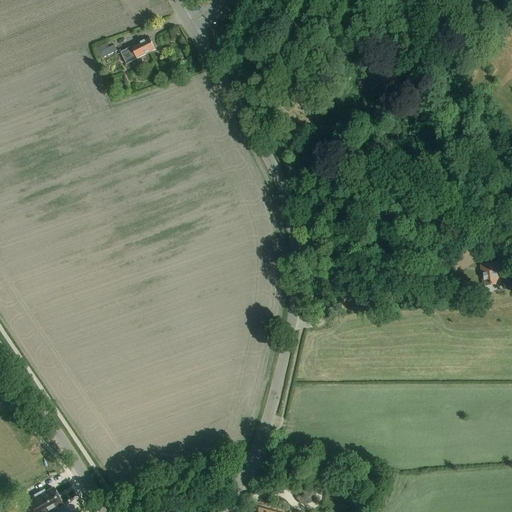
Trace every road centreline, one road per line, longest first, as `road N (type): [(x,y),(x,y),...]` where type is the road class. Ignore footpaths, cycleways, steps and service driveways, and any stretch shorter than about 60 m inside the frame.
road 1 (tertiary): [(225,511),(269,412),(293,316),(296,244),(280,179),(172,0)]
road 2 (tertiary): [(104,511),(0,347)]
